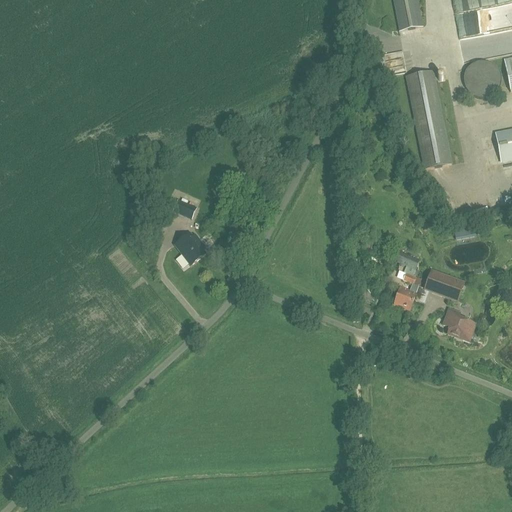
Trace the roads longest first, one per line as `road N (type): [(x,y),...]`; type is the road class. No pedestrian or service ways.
road 1 (unclassified): [(3,511),(241,286)]
road 2 (unclassified): [(241,286),(340,94),(352,49),(349,0)]
road 3 (unclassified): [(511,395),(241,286)]
